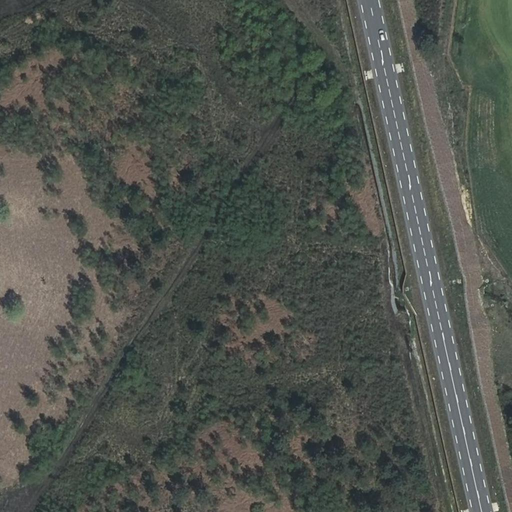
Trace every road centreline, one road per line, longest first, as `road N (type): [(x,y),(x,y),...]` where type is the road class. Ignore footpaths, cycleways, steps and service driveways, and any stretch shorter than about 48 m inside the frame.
road 1 (track): [(23,511),(321,77)]
road 2 (primary): [(482,511),(370,0)]
